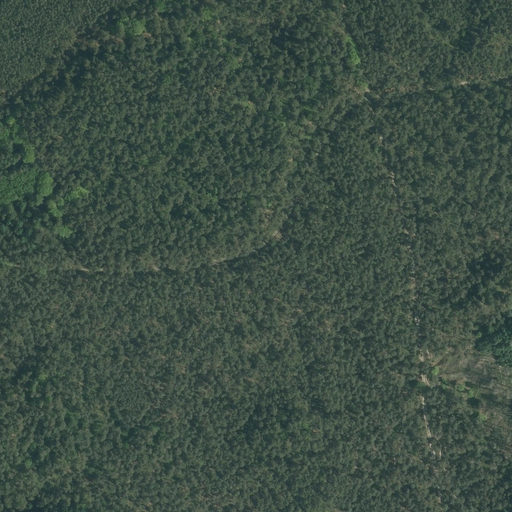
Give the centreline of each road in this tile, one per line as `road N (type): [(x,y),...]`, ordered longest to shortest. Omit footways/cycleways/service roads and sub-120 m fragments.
road 1 (track): [(0,256),(32,269),(129,271),(253,250),(274,235),(343,114),(367,97)]
road 2 (track): [(367,97),(409,245),(442,511)]
